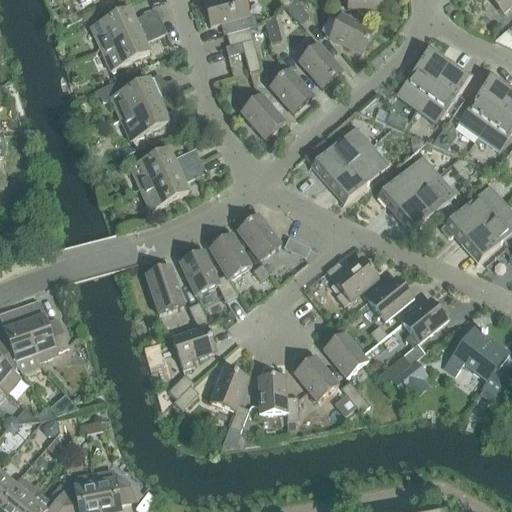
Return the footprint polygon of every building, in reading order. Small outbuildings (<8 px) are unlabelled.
[(217,0),(215,0),(203,3),(211,30),(225,26),(228,38),(249,32),(257,30),(254,17),(249,18),(243,0),(217,0)] [(348,0),(347,12),(385,15),(385,0),(348,0)] [(511,0),(490,0),(504,16),(511,8),(511,0)] [(285,10),(301,28),(310,20),(302,12),(294,2),(285,10)] [(91,31),(101,53),(161,26),(156,14),(134,23),(130,14),(91,31)] [(329,42),(362,59),(374,35),(332,14),(322,34),(329,42)] [(265,28),(270,48),(282,45),(275,19),(265,28)] [(101,53),(111,75),(150,57),(145,48),(167,38),(161,26),(101,53)] [(249,32),(228,38),(226,38),(230,50),(241,47),(250,77),(261,74),(249,32)] [(299,66),(323,93),(343,76),(318,48),(299,66)] [(433,48),(397,98),(418,113),(441,80),(451,66),(442,59),(431,52),(433,49),(433,48)] [(441,80),(418,113),(438,127),(474,78),(473,77),(471,80),(461,73),(451,66),(441,80)] [(270,91),(294,119),(314,101),(290,73),(270,91)] [(495,76),(459,125),(480,140),(508,100),(511,94),(511,92),(504,86),(493,79),(495,76)] [(111,101),(121,123),(181,96),(176,84),(154,94),(149,84),(111,101)] [(511,94),(508,100),(480,140),(500,155),(511,137),(511,94)] [(181,96),(121,123),(131,145),(169,128),(165,118),(187,108),(181,96)] [(241,116),(266,144),(285,127),(261,99),(241,116)] [(379,123),(399,136),(406,125),(385,113),(379,123)] [(323,144),(304,161),(312,170),(309,172),(310,173),(312,171),(321,180),(328,189),(342,177),(372,151),(355,132),(331,153),(323,144)] [(342,177),(328,189),(336,198),(344,207),(342,209),(342,210),(388,170),(372,151),(342,177)] [(130,171),(140,193),(201,166),(195,154),(173,164),(169,154),(130,171)] [(422,161),(376,202),(379,200),(387,210),(395,218),(408,207),(438,180),(422,161)] [(201,166),(140,193),(150,215),(189,198),(184,188),(206,178),(201,166)] [(408,207),(395,218),(403,227),(411,237),(409,239),(455,199),(438,180),(408,207)] [(443,231),(441,233),(448,241),(451,242),(454,239),(462,248),(475,236),(505,210),(489,191),(443,231)] [(0,207),(0,209),(8,218),(14,212),(5,203),(0,207)] [(475,236),(462,248),(470,257),(478,266),(475,268),(476,269),(511,237),(511,217),(505,210),(475,236)] [(238,235),(260,265),(281,249),(259,219),(238,235)] [(210,252),(229,284),(251,271),(232,239),(210,252)] [(311,252),(289,241),(284,252),(305,263),(311,252)] [(196,300),(218,290),(220,289),(217,283),(204,255),(180,267),(196,300)] [(333,286),(342,297),(336,301),(343,311),(378,283),(362,263),(352,270),(345,261),(326,276),(334,285),(333,286)] [(146,279),(159,319),(184,310),(171,270),(146,279)] [(220,289),(218,290),(225,306),(238,300),(225,279),(217,283),(220,289)] [(368,306),(384,326),(413,303),(397,282),(368,306)] [(405,343),(413,352),(447,325),(431,304),(402,327),(411,338),(405,343)] [(39,305),(19,313),(38,367),(59,360),(58,357),(69,352),(59,324),(47,329),(44,320),(39,305)] [(188,312),(199,334),(210,329),(199,307),(188,312)] [(0,345),(0,363),(12,373),(17,371),(22,377),(41,370),(38,367),(19,313),(0,319),(0,323),(4,335),(7,343),(0,345)] [(370,338),(378,347),(388,340),(380,330),(370,338)] [(478,397),(494,410),(511,387),(496,376),(510,357),(486,339),(487,337),(483,334),(482,336),(475,330),(444,371),(455,380),(464,369),(487,386),(478,397)] [(172,343),(183,375),(195,370),(193,364),(216,356),(207,331),(199,334),(172,343)] [(324,354),(347,383),(368,366),(344,337),(324,354)] [(379,380),(386,389),(411,369),(403,360),(379,380)] [(295,378),(318,406),(338,390),(315,361),(295,378)] [(0,391),(7,397),(21,381),(12,373),(0,363),(0,391)] [(235,417),(238,409),(249,382),(224,373),(211,407),(235,417)] [(168,396),(177,404),(191,390),(194,387),(185,379),(168,396)] [(259,382),(260,419),(287,418),(286,402),(285,381),(259,382)] [(341,393),(361,418),(370,410),(350,386),(341,393)] [(191,390),(177,404),(174,407),(182,415),(199,398),(191,390)] [(298,401),(286,402),(287,418),(287,426),(299,425),(298,401)] [(249,414),(238,409),(235,417),(230,432),(241,436),(249,414)] [(0,506),(15,489),(0,475),(0,506)] [(116,484),(95,488),(99,511),(121,511),(121,508),(137,505),(142,499),(120,480),(116,484)] [(70,488),(61,499),(63,511),(99,511),(95,488),(74,491),(70,488)] [(21,511),(30,502),(15,489),(0,506),(0,511),(21,511)] [(42,511),(30,502),(21,511),(63,511),(61,499),(49,511),(42,511)]
